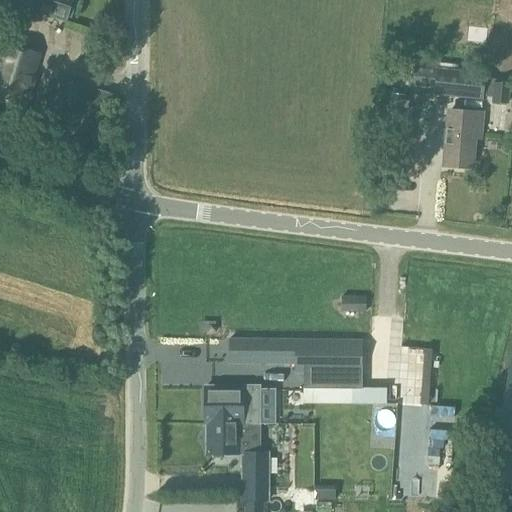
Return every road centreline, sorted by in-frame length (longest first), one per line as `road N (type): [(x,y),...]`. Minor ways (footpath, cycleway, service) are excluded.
road 1 (tertiary): [(511,251),(135,203)]
road 2 (unclassified): [(137,511),(135,203)]
road 3 (unclassified): [(135,203),(136,0)]
road 4 (tertiary): [(135,203),(0,153)]
